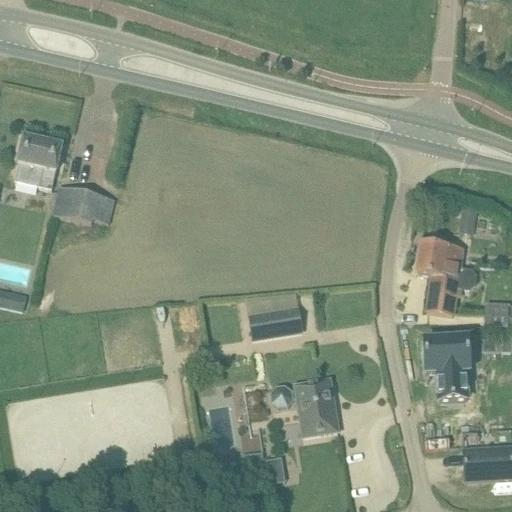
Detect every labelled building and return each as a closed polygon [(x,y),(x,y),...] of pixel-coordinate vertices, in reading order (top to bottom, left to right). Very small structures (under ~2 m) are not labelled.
[(13,185),(38,190),(51,194),(55,175),(56,175),(62,149),(24,140),(13,185)] [(52,218),(93,228),(94,223),(110,226),(115,204),(58,191),(52,218)] [(459,235),(473,238),(477,215),(463,212),(459,235)] [(417,277),(432,279),(427,315),(452,319),(455,299),(461,300),(462,293),(469,294),(475,289),(477,279),(473,273),(459,271),(462,253),(421,247),(417,277)] [(11,297),(8,311),(23,315),(26,300),(11,297)] [(507,330),(511,330),(511,316),(508,316),(508,307),(485,307),(485,330),(507,330)] [(249,319),(253,345),(303,337),(299,311),(249,319)] [(468,342),(424,344),(426,375),(438,375),(439,402),(466,401),(465,373),(469,373),(468,342)] [(275,390),(270,398),(272,407),(279,412),(288,411),(293,404),(293,403),(296,403),(303,441),(338,435),(330,383),(294,389),(295,394),(292,395),(285,389),(275,390)] [(511,481),(511,458),(511,452),(464,454),(465,484),(511,481)] [(261,456),(242,459),(243,467),(263,464),(261,456)] [(281,462),(266,464),(270,487),(285,485),(281,462)] [(212,464),(204,465),(205,473),(213,472),(212,464)]
